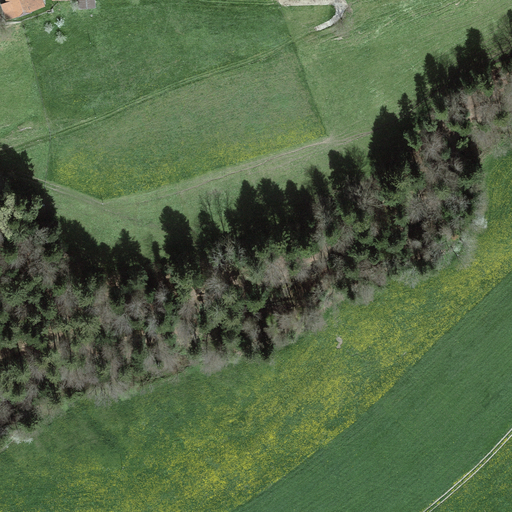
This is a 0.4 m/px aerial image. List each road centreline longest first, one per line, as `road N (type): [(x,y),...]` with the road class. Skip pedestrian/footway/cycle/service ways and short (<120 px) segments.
road 1 (track): [(0,154),(274,51),(336,17),(339,1),(221,0)]
road 2 (track): [(136,204),(103,204),(0,169)]
